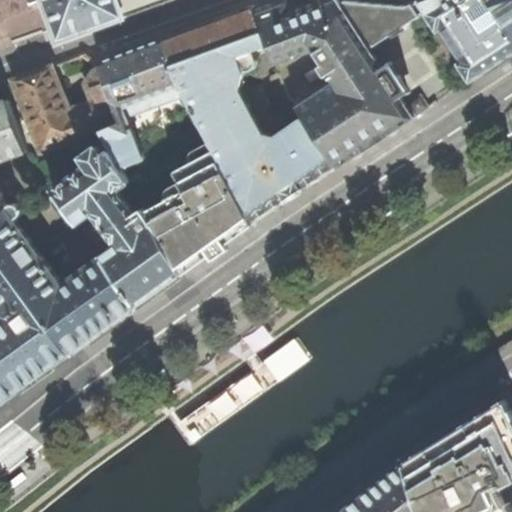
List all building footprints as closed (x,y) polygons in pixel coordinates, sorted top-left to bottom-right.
[(0,0),(0,18),(34,6),(31,0),(0,0)] [(56,28),(60,41),(173,0),(32,0),(34,6),(41,34),(56,28)] [(421,14),(426,11),(420,1),(408,6),(346,0),(277,0),(256,8),(269,41),(287,92),(300,110),(339,167),(430,108),(421,95),(407,103),(403,97),(408,94),(389,65),(384,68),(371,49),(422,15),(421,14)] [(422,0),(420,1),(426,11),(438,29),(429,34),(452,70),(461,64),(471,80),(494,65),(511,53),(511,33),(490,0),(422,0)] [(511,0),(490,0),(511,33),(511,0)] [(256,8),(255,5),(204,23),(165,38),(188,94),(217,149),(256,223),(305,189),(339,167),(300,110),(272,130),(261,127),(238,85),(242,72),(257,65),(256,55),(253,48),(269,41),(256,8)] [(117,110),(122,119),(129,116),(188,94),(165,38),(133,49),(101,62),(103,68),(118,109),(117,110)] [(44,154),(103,129),(122,121),(122,119),(117,110),(118,109),(103,68),(96,70),(87,83),(93,101),(71,110),(54,66),(44,70),(15,80),(44,154)] [(0,103),(0,214),(9,208),(0,186),(0,162),(29,151),(11,100),(0,103)] [(129,116),(122,119),(122,121),(103,129),(113,150),(123,166),(145,157),(129,116)] [(161,288),(185,273),(157,226),(149,232),(119,190),(131,181),(123,166),(113,150),(106,155),(100,147),(85,157),(90,165),(56,189),(80,223),(95,211),(120,245),(104,257),(138,305),(161,288)] [(219,249),(256,223),(217,149),(178,170),(183,181),(173,186),(171,188),(170,191),(169,192),(169,194),(170,199),(149,211),(157,226),(185,273),(219,249)] [(106,330),(138,305),(104,257),(65,286),(16,218),(17,217),(19,218),(24,215),(25,209),(21,204),(15,203),(9,208),(0,214),(0,224),(2,227),(0,228),(0,253),(71,355),(106,330)] [(41,377),(71,355),(0,253),(0,301),(10,315),(0,322),(0,395),(5,403),(41,377)] [(456,434),(408,463),(423,511),(511,511),(511,503),(505,487),(511,482),(511,411),(508,402),(456,434)] [(423,511),(408,463),(377,488),(350,508),(351,511),(423,511)]
